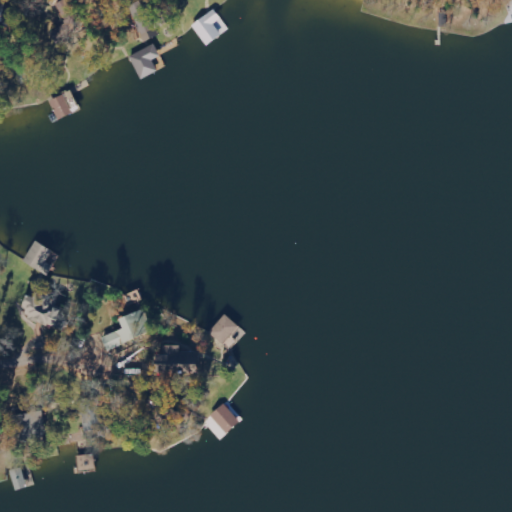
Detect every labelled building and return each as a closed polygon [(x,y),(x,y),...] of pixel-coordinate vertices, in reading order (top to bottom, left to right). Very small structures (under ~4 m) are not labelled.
[(80,18),(67,0),(59,6),(71,24),(80,18)] [(142,80),(160,73),(155,61),(162,57),(157,46),(132,56),(142,80)] [(61,121),(75,114),(66,96),(52,102),(61,121)] [(48,262),(54,251),(38,241),(25,261),(50,276),(56,267),(48,262)] [(32,292),(25,309),(33,312),(30,317),(64,331),(73,310),(32,292)] [(123,319),(127,328),(106,338),(112,351),(156,330),(146,308),(123,319)] [(212,334),(226,344),(240,325),(226,315),(212,334)] [(202,357),(167,353),(166,370),(201,373),(202,357)] [(242,423),(227,404),(213,415),(228,434),(242,423)] [(25,414),(26,429),(47,428),(46,413),(25,414)]
